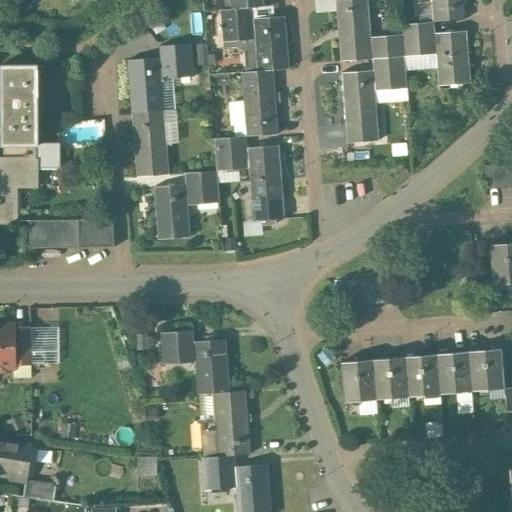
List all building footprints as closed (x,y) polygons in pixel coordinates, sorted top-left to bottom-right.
[(263,0),(218,0),(220,11),(221,11),(252,8),(264,7),(263,0)] [(335,0),(341,62),(373,59),(371,37),(367,0),(335,0)] [(431,0),(433,22),(466,20),(464,0),(431,0)] [(252,8),(221,11),(223,43),(255,40),(257,71),(273,70),(289,69),(285,17),(253,20),(252,8)] [(466,32),(434,34),(433,22),(402,24),(402,35),(404,57),(436,54),(439,86),(471,84),(466,32)] [(402,35),(371,37),(373,59),(404,57),(402,35)] [(201,62),(210,62),(209,43),(200,43),(201,62)] [(160,60),(129,63),(133,115),(164,112),(162,79),(193,76),(191,46),(159,48),(160,60)] [(374,71),(342,74),(346,126),(378,123),(375,92),(407,89),(404,57),(373,59),(374,71)] [(36,67),(0,67),(1,146),(37,145),(36,67)] [(257,71),(241,73),(243,102),(245,126),(277,123),(273,70),(257,71)] [(243,102),(232,102),(230,105),(231,123),(234,126),(245,126),(243,102)] [(164,112),(133,115),(138,177),(169,174),(164,112)] [(277,123),(245,126),(246,137),(278,134),(277,123)] [(378,123),(346,126),(347,143),(379,141),(378,123)] [(279,145),(247,148),(246,137),(214,139),(217,171),(249,168),(251,200),(283,198),(279,145)] [(35,160),(0,160),(0,222),(15,222),(14,181),(35,181),(35,160)] [(511,188),(509,164),(497,165),(500,189),(511,188)] [(497,165),(484,166),(487,190),(500,189),(497,165)] [(186,185),(154,188),(158,240),(189,237),(187,205),(219,203),(217,171),(185,173),(186,185)] [(283,198),(251,200),(252,221),(261,221),(262,226),(276,225),(276,220),(285,219),(283,198)] [(79,222),(28,222),(28,250),(79,249),(79,222)] [(507,249),(490,250),(493,286),(511,285),(510,280),(511,279),(511,244),(506,245),(507,249)] [(396,277),(383,278),(385,303),(398,302),(396,277)] [(383,278),(370,280),(372,304),(385,303),(383,278)] [(370,280),(359,281),(361,305),(372,304),(370,280)] [(359,281),(347,282),(349,306),(361,305),(359,281)] [(347,282),(335,283),(337,307),(349,306),(347,282)] [(13,326),(0,326),(0,370),(5,371),(9,367),(13,366),(13,364),(13,328),(13,326)] [(30,328),(13,328),(13,364),(30,364),(30,328)] [(192,331),(160,333),(163,365),(194,363),(197,395),(213,393),(229,392),(225,340),(193,342),(192,331)] [(500,350),(468,352),(471,391),(503,389),(500,350)] [(468,352),(437,355),(440,394),(471,391),(468,352)] [(437,355),(405,358),(408,397),(440,394),(437,355)] [(405,358),(373,361),(376,400),(408,397),(405,358)] [(373,361),(341,364),(344,402),(376,400),(373,361)] [(511,387),(503,389),(505,413),(511,412),(511,387)] [(229,392),(213,393),(215,423),(217,451),(218,457),(234,456),(250,454),(245,391),(229,392)] [(20,418),(9,423),(13,434),(24,429),(20,418)] [(215,423),(204,424),(206,452),(217,451),(215,423)] [(11,434),(0,431),(0,441),(9,443),(11,434)] [(0,441),(0,471),(27,475),(29,463),(34,464),(37,448),(9,443),(0,441)] [(218,457),(202,458),(204,490),(236,488),(237,511),(269,511),(266,465),(235,468),(234,456),(218,457)] [(155,460),(137,459),(137,477),(155,477),(155,460)] [(28,480),(27,497),(57,498),(57,480),(28,480)]
